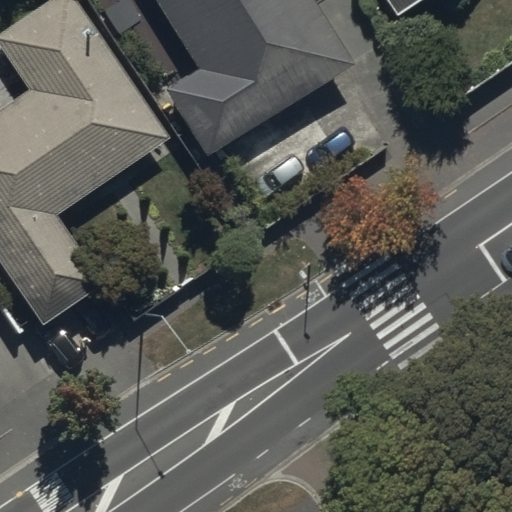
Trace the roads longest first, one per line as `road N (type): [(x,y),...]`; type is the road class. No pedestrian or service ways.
road 1 (secondary): [(103,511),(310,372)]
road 2 (secondary): [(310,372),(511,231)]
road 3 (residential): [(310,372),(405,511)]
